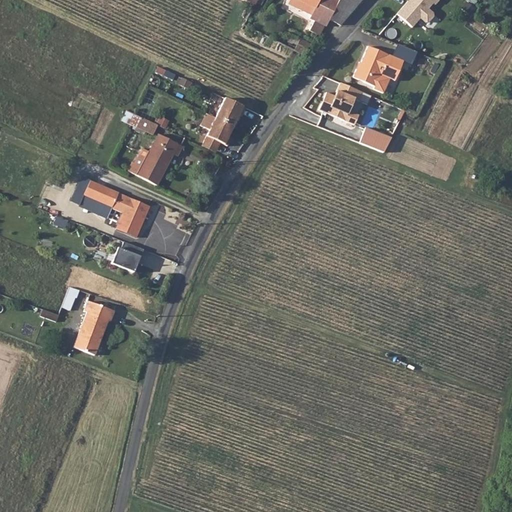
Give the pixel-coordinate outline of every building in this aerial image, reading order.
[(299,10),(303,2),(299,0),(289,0),(287,4),(299,10)] [(349,15),(360,0),(299,0),(303,2),(299,10),(310,16),(309,19),(323,26),(324,27),(328,20),(339,26),(349,15)] [(404,0),(393,13),(410,29),(418,19),(422,23),(426,24),(431,18),(431,13),(427,10),(431,6),(433,8),(439,0),(404,0)] [(393,57),(366,45),(359,62),(358,62),(351,79),(382,92),(389,76),(393,77),(400,60),(393,57)] [(398,46),(393,57),(400,60),(411,65),(416,53),(398,46)] [(362,93),(341,84),(337,93),(338,93),(337,98),(327,94),(319,111),(355,126),(359,116),(349,112),(354,100),(359,102),(362,93)] [(246,108),(225,98),(215,118),(233,126),(238,115),(242,116),(246,108)] [(206,126),(210,117),(203,114),(199,123),(206,126)] [(137,127),(153,134),(157,125),(142,117),(137,127)] [(233,126),(215,118),(203,142),(217,149),(220,143),(227,146),(231,139),(228,137),(233,126)] [(382,153),(388,136),(362,126),(356,143),(382,153)] [(182,146),(158,134),(151,148),(171,158),(173,154),(177,155),(182,146)] [(132,161),(127,170),(156,185),(171,158),(151,148),(149,151),(142,148),(134,162),(132,161)] [(111,207),(118,193),(80,175),(67,201),(90,211),(95,200),(111,207)] [(111,207),(122,213),(129,198),(118,193),(111,207)] [(148,206),(129,198),(122,213),(116,228),(135,237),(148,206)] [(121,242),(119,249),(113,247),(108,264),(133,271),(140,248),(121,242)] [(60,307),(69,310),(76,290),(67,287),(60,307)] [(108,320),(112,310),(87,300),(83,310),(86,311),(72,346),(92,354),(105,319),(108,320)] [(57,314),(42,308),(39,315),(55,321),(57,314)]
